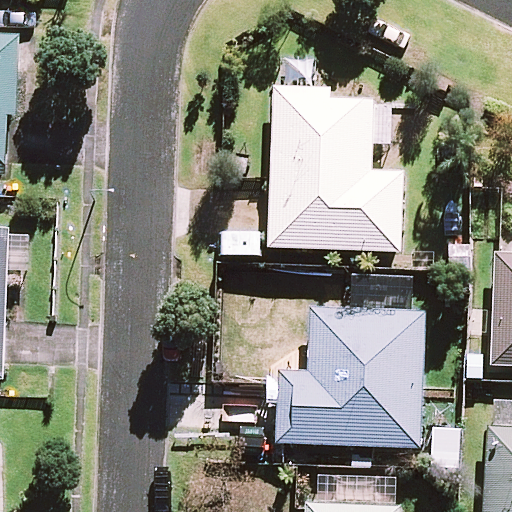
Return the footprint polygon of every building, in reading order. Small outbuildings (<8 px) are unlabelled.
[(0,174),(10,175),(12,116),(20,117),(23,36),(0,35),(0,174)] [(407,174),(376,173),(378,102),(335,100),(335,90),(277,88),(274,180),(272,249),(404,254),(407,174)] [(0,380),(6,380),(11,230),(0,229),(0,380)] [(511,254),(499,254),(495,366),(511,366),(511,254)] [(282,378),(280,445),(424,449),(428,314),(428,312),(313,309),(312,372),(283,371),(282,378)] [(511,511),(511,427),(492,427),(487,511),(511,511)] [(319,476),(318,503),(399,506),(400,479),(319,476)] [(318,503),(309,503),(308,511),(405,511),(406,506),(399,506),(318,503)]
